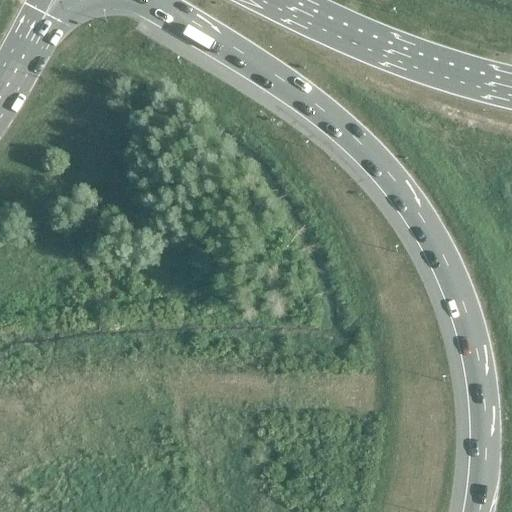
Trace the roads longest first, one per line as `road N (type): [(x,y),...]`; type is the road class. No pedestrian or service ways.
road 1 (motorway): [(171,11),(330,120),(400,189),(432,239),(456,289),(481,389),(483,443),(471,511)]
road 2 (motorway): [(511,91),(272,0)]
